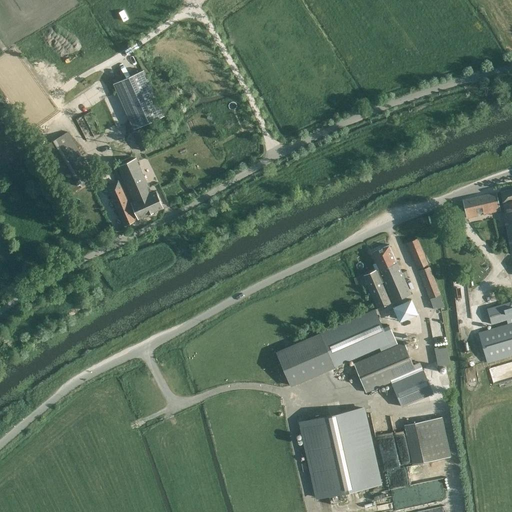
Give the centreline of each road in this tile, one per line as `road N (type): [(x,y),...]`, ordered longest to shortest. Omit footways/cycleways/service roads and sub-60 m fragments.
road 1 (unclassified): [(0,445),(63,390),(124,355),(386,221),(511,174)]
road 2 (unclassified): [(511,67),(339,129),(233,179),(0,311)]
road 3 (track): [(446,407),(398,415),(376,403),(255,385),(224,387),(131,427)]
road 4 (track): [(459,511),(446,407),(421,344),(429,323),(386,221)]
road 5 (track): [(189,0),(278,158)]
road 6 (track): [(203,511),(174,407),(142,347)]
